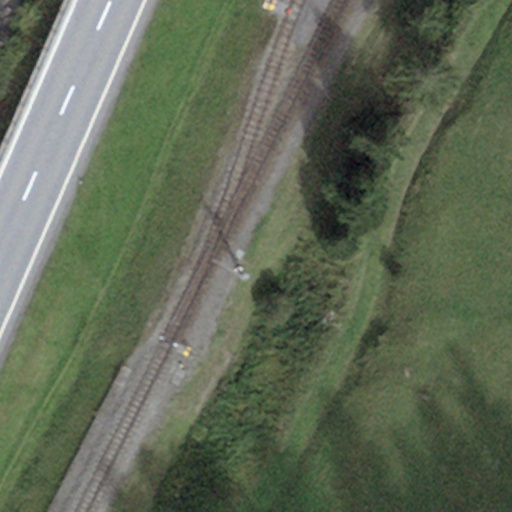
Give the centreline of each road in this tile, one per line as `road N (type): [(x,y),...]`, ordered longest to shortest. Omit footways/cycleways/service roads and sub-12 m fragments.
road 1 (track): [(258,511),(372,298),(463,60),(501,0)]
road 2 (secondary): [(125,0),(0,279)]
